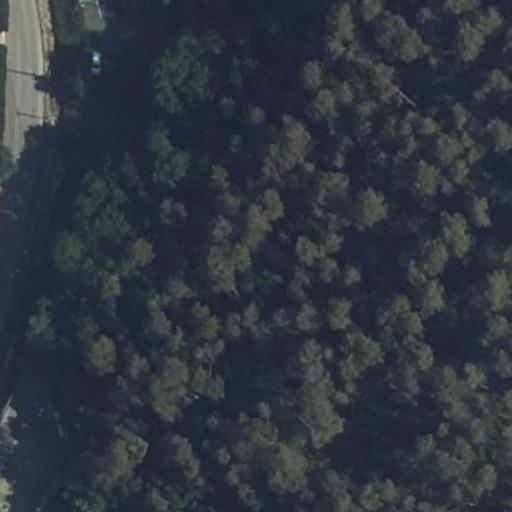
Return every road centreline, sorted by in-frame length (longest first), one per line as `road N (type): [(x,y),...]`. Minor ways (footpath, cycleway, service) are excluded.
road 1 (unknown): [(8,261),(57,226),(106,157),(144,89),(172,0)]
road 2 (unclassified): [(0,293),(23,169),(30,83),(24,0)]
